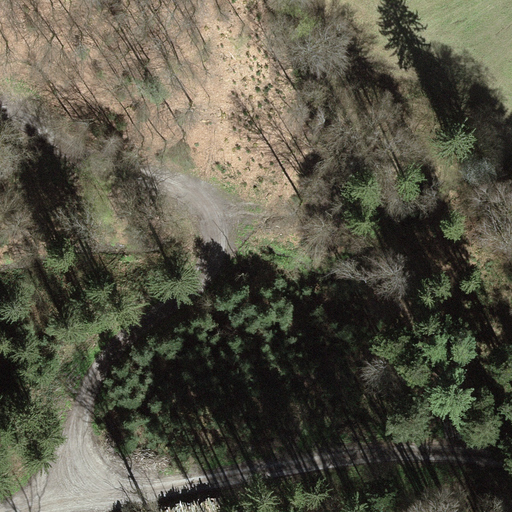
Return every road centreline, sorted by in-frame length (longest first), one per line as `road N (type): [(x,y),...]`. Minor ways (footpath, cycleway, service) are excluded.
road 1 (track): [(0,128),(194,197),(214,212),(221,231),(215,267),(200,283),(137,318),(99,354),(57,500),(20,511)]
road 2 (track): [(57,500),(367,453),(511,461)]
